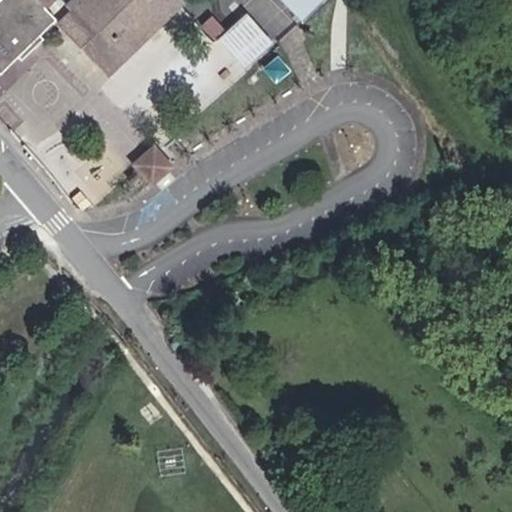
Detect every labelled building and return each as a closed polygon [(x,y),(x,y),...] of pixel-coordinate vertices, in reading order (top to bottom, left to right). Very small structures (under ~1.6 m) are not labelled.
[(29,35),(36,41),(53,23),(43,13),(31,0),(0,0),(0,75),(14,62),(18,64),(32,51),(22,41),(29,35)] [(81,0),(71,11),(103,44),(121,64),(181,9),(172,0),(31,0),(43,13),(56,0),(81,0)] [(319,5),(314,0),(273,0),(300,25),(319,5)] [(103,44),(71,11),(57,24),(90,57),(103,44)] [(228,36),(220,44),(247,72),(273,46),(247,19),(228,36)] [(202,28),(200,29),(217,47),(220,44),(228,36),(214,21),(202,28)] [(22,41),(32,51),(38,44),(36,41),(29,35),(22,41)] [(153,149),(132,165),(139,172),(149,185),(169,169),(153,149)] [(73,206),(80,199),(76,194),(69,201),(73,206)] [(85,204),(80,199),(73,206),(77,210),(81,207),(84,205),(85,204)]
